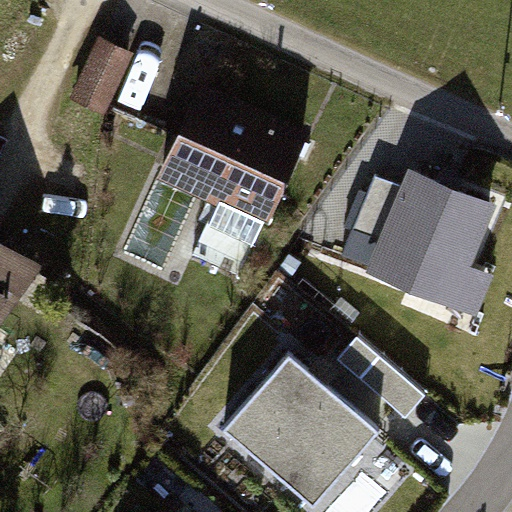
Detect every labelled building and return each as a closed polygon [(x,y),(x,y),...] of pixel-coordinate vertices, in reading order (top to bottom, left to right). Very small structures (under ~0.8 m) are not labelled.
[(104,30),(75,92),(112,109),(141,47),(104,30)] [(322,135),(204,83),(164,173),(283,224),(322,135)] [(494,208),(416,176),(375,275),(453,307),(494,208)] [(0,340),(61,265),(0,216),(0,340)] [(379,437),(292,361),(228,434),(315,510),(379,437)]
